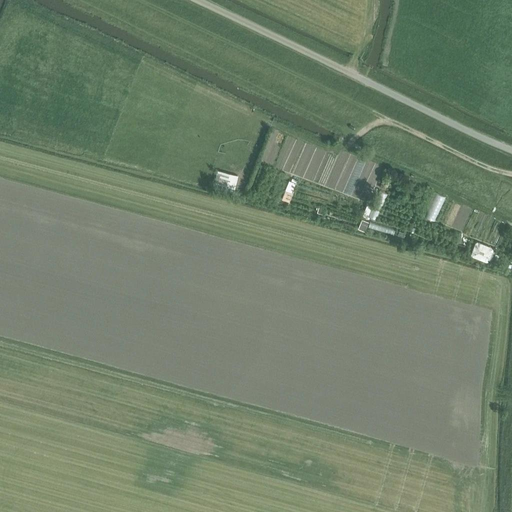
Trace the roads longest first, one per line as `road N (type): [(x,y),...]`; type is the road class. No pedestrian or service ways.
road 1 (unclassified): [(511,150),(194,0)]
road 2 (track): [(385,121),(332,148),(269,121)]
